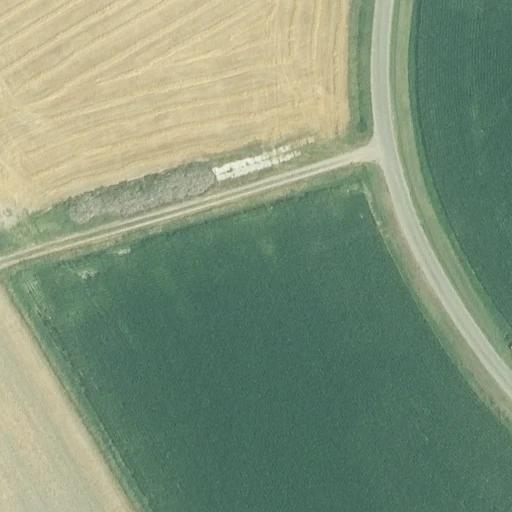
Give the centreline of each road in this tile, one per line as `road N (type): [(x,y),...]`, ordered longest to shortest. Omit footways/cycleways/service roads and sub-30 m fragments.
road 1 (track): [(395,147),(0,272)]
road 2 (unclassified): [(511,378),(461,313),(417,228),(385,72),(390,0)]
